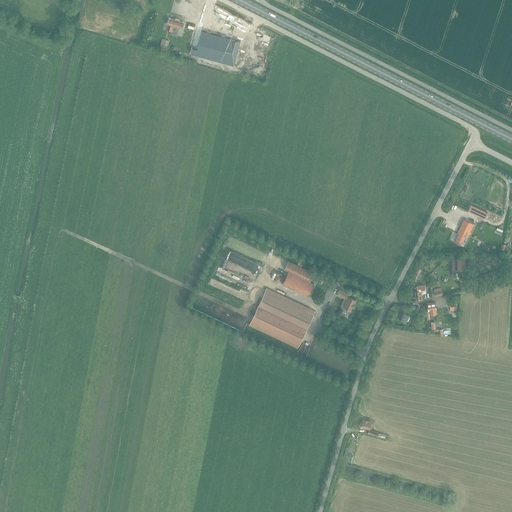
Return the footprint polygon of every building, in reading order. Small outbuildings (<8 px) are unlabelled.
[(179,27),(182,28),(184,22),(169,18),(167,24),(170,25),(169,31),(171,32),(171,34),(176,35),(179,27)] [(190,47),(188,52),(231,65),(238,41),(200,31),(195,48),(190,47)] [(160,48),(167,50),(170,40),(162,38),(160,48)] [(467,210),(478,216),(481,210),(470,205),(467,210)] [(470,230),(473,232),(476,225),(464,219),(457,233),(459,233),(455,241),(463,245),(470,230)] [(222,253),(219,260),(256,277),(260,271),(222,253)] [(282,283),(308,296),(313,284),(309,282),(313,273),(288,261),(284,270),(288,272),(282,283)] [(220,265),(217,273),(224,275),(226,266),(220,265)] [(415,291),(416,299),(422,298),(421,293),(426,292),(425,285),(417,286),(417,290),(415,291)] [(433,289),(435,296),(442,294),(440,287),(433,289)] [(257,310),(305,333),(315,311),(266,289),(257,310)] [(240,294),(246,298),(249,293),(242,290),(240,294)] [(348,297),(347,296),(348,294),(339,290),(337,295),(344,298),(340,307),(346,313),(346,312),(347,309),(351,311),(353,307),(354,307),(355,305),(354,304),(356,300),(348,297)] [(297,349),(305,333),(257,310),(249,327),(297,349)] [(401,320),(407,323),(411,317),(404,313),(401,320)] [(360,427),(369,430),(371,423),(362,421),(360,427)]
